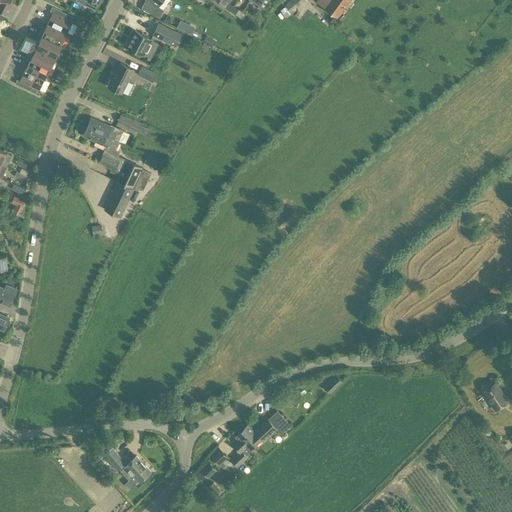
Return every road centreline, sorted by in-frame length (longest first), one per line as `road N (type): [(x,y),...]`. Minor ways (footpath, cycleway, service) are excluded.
road 1 (unclassified): [(13,354),(41,181),(64,111),(119,0)]
road 2 (tertiary): [(180,442),(297,371),(442,347),(511,300)]
road 3 (residential): [(180,442),(147,424),(0,437)]
